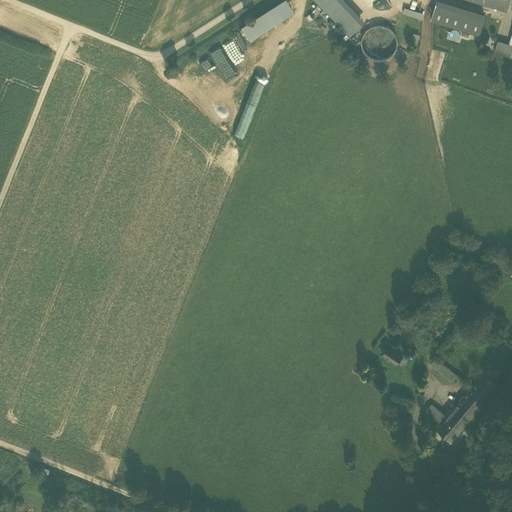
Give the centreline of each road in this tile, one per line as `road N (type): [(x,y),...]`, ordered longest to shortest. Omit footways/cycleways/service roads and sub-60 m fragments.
road 1 (track): [(250,0),(164,54),(140,55),(71,26)]
road 2 (track): [(71,26),(0,206)]
road 3 (track): [(0,445),(167,511)]
